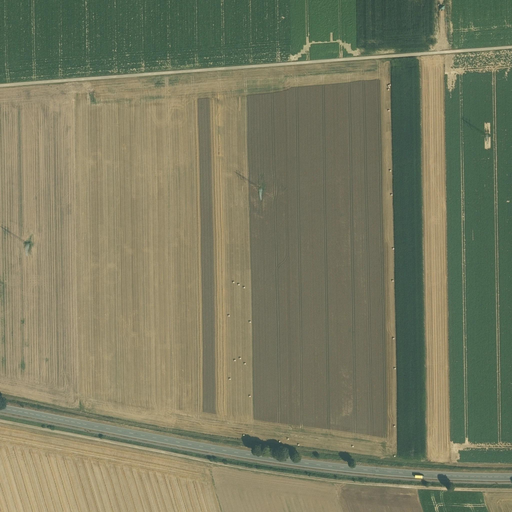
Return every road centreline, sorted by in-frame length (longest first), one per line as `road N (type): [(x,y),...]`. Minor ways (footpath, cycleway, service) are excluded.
road 1 (secondary): [(511,479),(265,458),(0,408)]
road 2 (track): [(0,421),(292,475),(511,488)]
road 3 (track): [(0,85),(511,47)]
